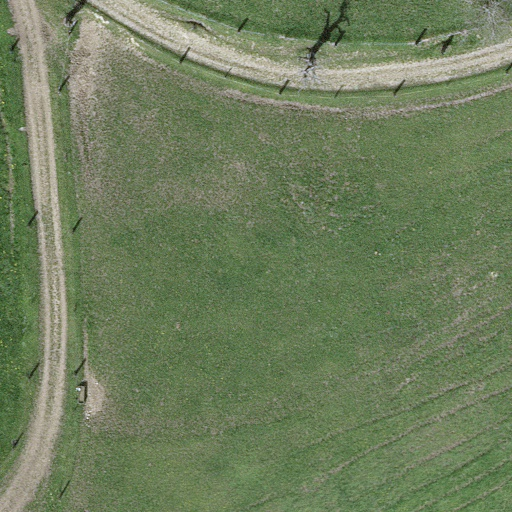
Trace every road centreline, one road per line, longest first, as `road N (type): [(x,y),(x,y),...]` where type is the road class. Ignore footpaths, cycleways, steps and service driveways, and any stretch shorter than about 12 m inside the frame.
road 1 (track): [(0,506),(38,459),(57,352),(21,0)]
road 2 (track): [(103,0),(196,50),(277,75),(368,83),(459,70),(511,52)]
